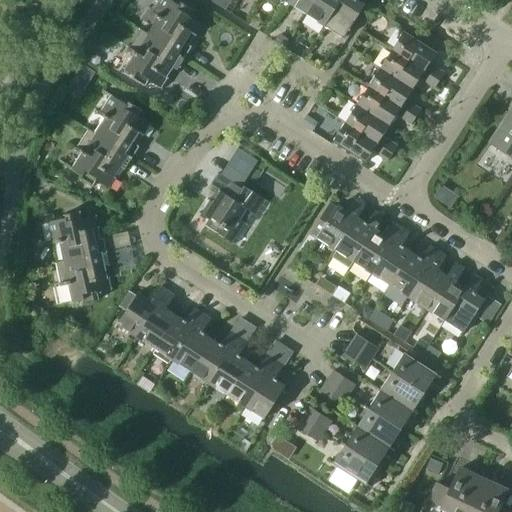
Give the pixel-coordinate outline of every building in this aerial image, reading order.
[(140,31),(184,59),(191,47),(185,43),(191,34),(195,36),(202,26),(190,18),(194,12),(179,2),(177,5),(168,0),(159,0),(150,15),(157,19),(147,34),(140,30),(140,31)] [(212,0),(212,2),(224,9),(229,0),(212,0)] [(305,14),(314,0),(288,0),(287,2),(305,14)] [(323,26),(340,0),(314,0),(305,14),(323,26)] [(340,0),(323,26),(343,38),(348,31),(349,32),(350,30),(349,29),(364,6),(355,0),(340,0)] [(176,70),(184,59),(140,31),(127,50),(134,54),(124,69),(133,75),(131,79),(144,87),(148,81),(161,89),(168,79),(165,76),(171,67),(176,70)] [(391,51),(439,82),(444,74),(433,67),(431,69),(427,67),(436,54),(403,33),(391,51)] [(279,35),(274,42),(283,48),(288,41),(279,35)] [(299,45),(293,53),(301,59),(307,50),(299,45)] [(434,90),(439,82),(391,51),(379,69),(412,90),(420,78),(423,80),(422,82),(434,90)] [(85,66),(80,73),(90,79),(95,73),(85,66)] [(404,103),(412,90),(379,69),(368,87),(416,118),(421,110),(409,103),(407,105),(404,103)] [(411,125),(416,118),(368,87),(356,105),(389,127),(397,113),(400,115),(399,118),(411,125)] [(87,130),(131,159),(139,147),(133,143),(139,134),(142,136),(149,125),(138,118),(142,112),(127,102),(125,106),(110,95),(97,114),(105,119),(95,134),(88,130),(87,130)] [(381,139),(389,127),(356,105),(344,124),(392,155),(398,146),(386,138),(384,141),(381,139)] [(307,116),(301,125),(311,132),(316,123),(307,116)] [(511,117),(505,128),(501,125),(490,143),(511,157),(511,117)] [(388,162),(392,155),(344,124),(332,142),(365,163),(373,150),(377,152),(376,154),(388,162)] [(123,170),(131,159),(87,130),(74,150),(81,154),(71,169),(81,176),(79,179),(92,187),(96,181),(108,189),(115,178),(112,176),(118,167),(123,170)] [(239,188),(217,173),(209,185),(218,191),(211,202),(206,199),(197,213),(207,219),(203,225),(233,244),(245,224),(240,221),(247,210),(255,216),(265,200),(241,185),(239,188)] [(440,186),(433,197),(448,207),(455,196),(440,186)] [(357,218),(366,204),(357,199),(348,212),(346,210),(345,211),(337,206),(336,208),(328,203),(315,224),(322,229),(316,238),(333,249),(330,253),(332,255),(356,218),(357,218)] [(375,230),(384,216),(375,210),(366,223),(364,222),(363,223),(357,218),(356,218),(332,255),(331,257),(349,269),(374,230),(375,230)] [(54,264),(105,253),(103,239),(96,240),(94,230),(98,229),(95,217),(81,219),(79,213),(62,216),(63,220),(45,223),(50,245),(59,244),(63,262),(54,263),(54,264)] [(372,274),(401,228),(393,223),(385,235),(382,233),(381,234),(375,230),(374,230),(349,269),(353,262),(372,274)] [(390,286),(410,254),(403,249),(404,247),(401,246),(409,233),(401,228),(372,274),(390,286)] [(501,231),(495,240),(503,246),(509,237),(501,231)] [(408,297),(438,251),(429,246),(421,258),(419,257),(418,258),(410,254),(390,286),(408,297)] [(447,277),(446,276),(439,272),(440,270),(438,269),(446,256),(438,251),(408,297),(426,309),(447,277)] [(105,253),(54,264),(59,286),(67,285),(70,303),(82,300),(83,304),(97,301),(96,293),(111,290),(109,277),(105,278),(102,267),(108,266),(105,253)] [(465,289),(464,288),(457,283),(458,283),(456,281),(464,268),(455,262),(446,276),(447,277),(426,309),(444,321),(465,289)] [(465,289),(444,321),(463,333),(483,301),(475,295),(476,294),(474,293),(482,280),(473,274),(464,288),(465,289)] [(329,285),(325,291),(331,295),(336,287),(332,284),(329,285)] [(126,311),(117,325),(136,337),(165,292),(157,286),(149,298),(147,297),(146,298),(138,293),(136,297),(129,293),(120,307),(126,311)] [(337,287),(332,296),(343,303),(349,295),(337,287)] [(154,349),(175,316),(167,311),(168,310),(165,309),(173,297),(165,292),(136,337),(154,349)] [(360,307),(357,312),(366,318),(371,310),(366,306),(360,307)] [(156,350),(153,355),(167,364),(170,359),(172,360),(202,314),(193,309),(185,321),(183,320),(182,321),(175,316),(154,349),(156,350)] [(191,372),(212,340),(204,335),(204,334),(202,332),(210,320),(202,314),(172,360),(191,372)] [(381,314),(374,324),(386,332),(393,322),(381,314)] [(400,327),(394,335),(404,342),(410,333),(400,327)] [(209,384),(238,338),(230,333),(222,345),(219,344),(219,345),(212,340),(191,372),(209,384)] [(350,345),(371,359),(378,348),(356,334),(350,345)] [(414,336),(408,344),(421,353),(427,344),(414,336)] [(227,395),(248,363),(240,358),(241,357),(238,355),(246,343),(238,338),(209,384),(227,395)] [(364,369),(371,359),(350,345),(343,356),(364,369)] [(429,347),(425,354),(435,361),(440,353),(429,347)] [(391,372),(424,393),(431,382),(435,384),(440,377),(404,353),(391,372)] [(245,407),(274,361),(266,356),(258,368),(256,366),(255,367),(248,363),(227,395),(245,407)] [(274,361),(245,407),(264,419),(284,387),(276,382),(277,381),(274,379),(282,366),(274,361)] [(326,382),(347,395),(354,384),(333,370),(326,382)] [(416,405),(424,393),(391,372),(379,391),(416,414),(421,407),(416,405)] [(341,406),(347,395),(326,382),(319,392),(341,406)] [(412,421),(416,414),(379,391),(368,409),(401,429),(408,418),(412,421)] [(302,418),(324,432),(331,421),(309,407),(302,418)] [(393,441),(401,429),(368,409),(356,427),(393,451),(397,444),(393,441)] [(317,442),(324,432),(302,418),(296,428),(317,442)] [(389,457),(393,451),(356,427),(344,445),(377,466),(384,454),(389,457)] [(370,477),(377,466),(344,445),(332,464),(369,488),(374,480),(370,477)] [(446,511),(466,511),(482,479),(459,468),(449,489),(437,484),(426,509),(431,511),(438,511),(440,509),(446,511)] [(498,511),(497,511),(506,490),(482,479),(466,511),(498,511)]
